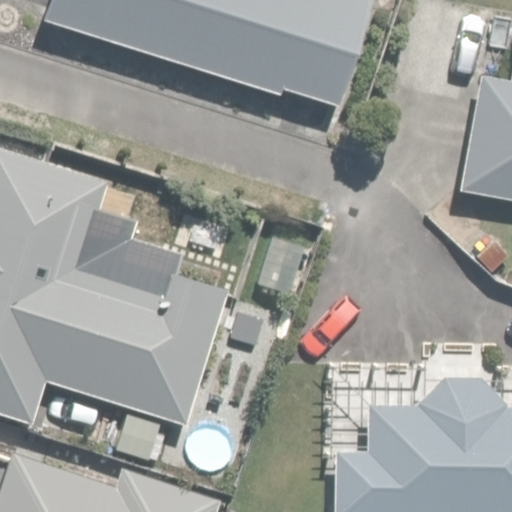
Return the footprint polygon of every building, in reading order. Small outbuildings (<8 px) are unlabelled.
[(47,0),(43,13),(331,102),(362,0),(47,0)] [(478,64),(458,187),(511,195),(511,67),(511,69),(478,64)] [(230,261),(219,257),(227,229),(184,217),(176,246),(127,232),(142,177),(0,137),(0,408),(33,418),(45,377),(187,417),(230,261)] [(329,444),(328,511),(511,511),(511,378),(439,379),(439,400),(365,400),(365,444),(329,444)] [(118,483),(20,444),(0,495),(0,511),(215,511),(219,503),(125,465),(118,483)]
